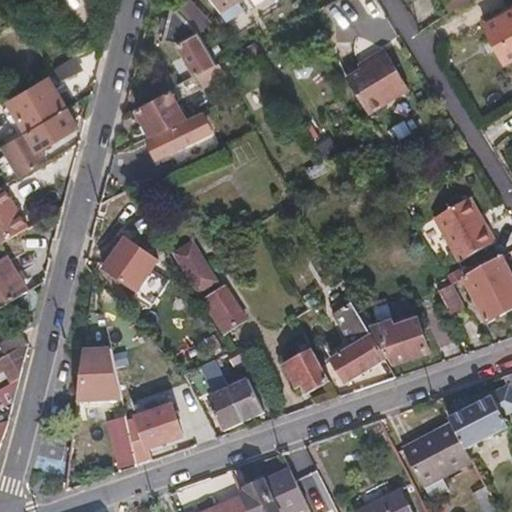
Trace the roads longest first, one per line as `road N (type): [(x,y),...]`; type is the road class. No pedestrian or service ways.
road 1 (residential): [(6,511),(134,0)]
road 2 (residential): [(511,352),(50,511)]
